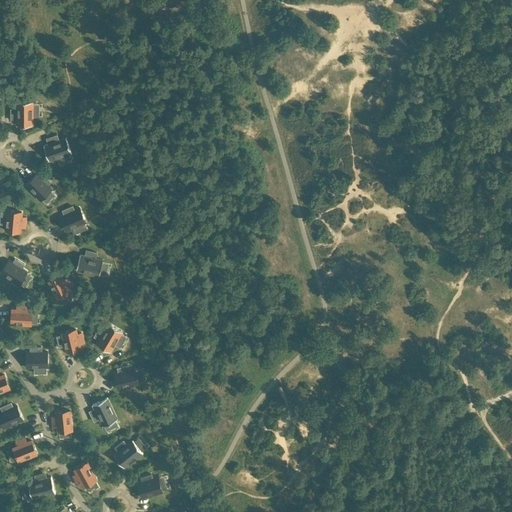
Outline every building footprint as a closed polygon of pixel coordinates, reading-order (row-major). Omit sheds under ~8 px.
[(17,125),(33,125),(33,124),(33,102),(33,101),(17,101),(17,102),(17,109),(11,109),(11,118),(17,118),(17,124),(17,125)] [(44,145),(49,161),(50,160),(71,153),(72,153),(66,137),(66,138),(59,140),(57,135),(49,137),(51,143),(45,145),(44,145)] [(37,174),(26,185),(41,200),(52,189),(48,185),(51,181),(45,175),(42,179),(37,174)] [(67,213),(61,216),(67,230),(86,221),(80,207),(75,210),(73,206),(65,209),(67,213)] [(22,212),(8,210),(6,230),(20,231),(21,224),(25,224),(26,216),(21,216),(22,212)] [(81,254),(80,254),(76,270),(77,270),(99,275),(99,276),(103,260),(103,259),(103,260),(96,258),(97,252),(89,250),(87,256),(81,254)] [(15,263),(9,260),(1,273),(19,284),(27,271),(22,268),(25,264),(18,260),(15,263)] [(65,281),(61,274),(49,281),(58,298),(70,292),(68,288),(73,286),(69,279),(65,281)] [(27,310),(28,305),(20,304),(20,309),(12,309),(11,323),(31,324),(32,310),(27,310)] [(111,351),(123,331),(109,323),(105,330),(100,327),(96,334),(101,337),(97,343),(111,351)] [(62,333),(67,352),(80,349),(79,341),(83,340),(81,333),(77,334),(76,330),(62,333)] [(28,367),(47,366),(47,352),(42,352),(41,347),(33,347),(33,352),(27,352),(28,367)] [(121,372),(115,374),(119,388),(138,383),(135,369),(129,370),(128,366),(120,368),(121,372)] [(0,390),(10,387),(5,374),(0,376),(0,390)] [(117,418),(107,397),(93,404),(96,411),(91,413),(94,420),(100,418),(103,425),(117,418)] [(0,417),(4,427),(23,419),(17,405),(10,408),(9,404),(2,407),(4,411),(0,413),(0,417)] [(72,430),(70,411),(57,412),(57,419),(52,419),(53,427),(58,426),(58,431),(72,430)] [(19,460),(36,453),(31,440),(25,443),(23,439),(16,441),(18,446),(14,448),(19,460)] [(120,450),(114,455),(124,467),(143,452),(133,440),(127,445),(123,440),(117,445),(120,450)] [(87,462),(75,469),(78,476),(75,478),(78,484),(82,482),(84,486),(96,479),(87,462)] [(36,480),(28,482),(32,498),(55,492),(51,477),(44,478),(43,473),(35,475),(36,480)] [(145,481),(138,483),(143,497),(162,491),(158,477),(152,479),(151,474),(143,476),(145,481)]
